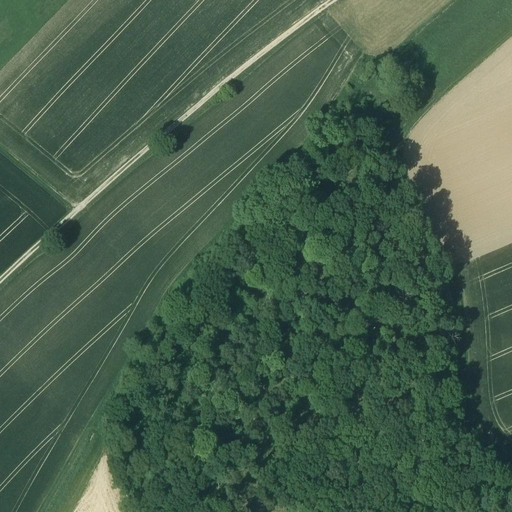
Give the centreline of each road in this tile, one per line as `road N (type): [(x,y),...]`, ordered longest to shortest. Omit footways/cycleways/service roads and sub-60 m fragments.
road 1 (track): [(138,350),(177,279),(314,132),(311,100),(354,54),(324,7)]
road 2 (track): [(382,142),(464,297),(479,449),(503,485)]
road 3 (track): [(138,350),(172,330),(382,142)]
road 4 (track): [(324,7),(75,209)]
road 5 (track): [(382,142),(511,35)]
